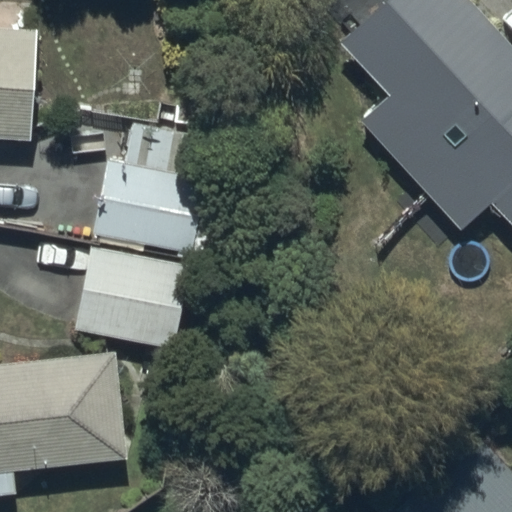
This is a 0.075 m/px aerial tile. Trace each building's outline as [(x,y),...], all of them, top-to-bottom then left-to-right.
[(386,83),(358,109),(461,221),(491,193),(511,215),(511,34),(480,0),(374,0),(340,32),(386,83)] [(0,127),(29,129),(34,20),(0,18),(0,127)] [(217,172),(105,153),(92,225),(204,245),(217,172)] [(206,259),(88,237),(73,319),(190,341),(206,259)] [(113,343),(0,353),(0,484),(15,483),(12,458),(123,448),(113,343)] [(511,511),(511,463),(474,423),(394,498),(406,511),(511,511)]
